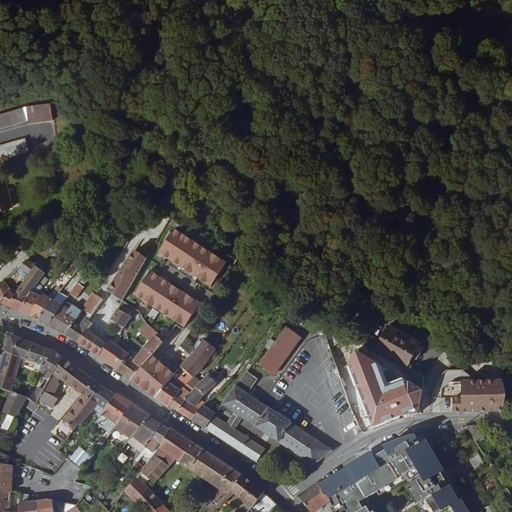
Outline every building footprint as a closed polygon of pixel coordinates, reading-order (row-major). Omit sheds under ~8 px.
[(51,102),(24,105),(26,119),(27,119),(28,121),(52,118),(51,102)] [(0,126),(26,119),(24,105),(0,112),(0,126)] [(4,143),(7,157),(29,150),(25,136),(4,143)] [(0,210),(12,207),(5,178),(0,179),(0,210)] [(164,244),(159,252),(212,286),(227,263),(175,229),(172,233),(170,232),(163,244),(164,244)] [(108,291),(123,299),(147,257),(132,249),(120,269),(122,270),(119,274),(117,273),(108,291)] [(45,273),(27,258),(19,266),(30,274),(26,279),(16,293),(5,280),(0,284),(0,301),(20,310),(30,291),(45,273)] [(30,274),(19,266),(14,271),(26,279),(30,274)] [(201,303),(149,270),(143,279),(144,280),(134,295),(185,327),(201,303)] [(77,283),(69,297),(76,301),(84,286),(77,283)] [(30,291),(20,310),(29,315),(37,299),(40,296),(30,291)] [(82,307),(83,308),(90,313),(99,303),(103,298),(94,292),(82,307)] [(42,294),(40,296),(37,299),(29,315),(40,320),(52,299),(42,294)] [(110,302),(103,298),(99,303),(106,308),(110,302)] [(49,325),(60,306),(61,304),(52,299),(40,320),(49,325)] [(90,313),(86,318),(91,322),(93,317),(96,319),(106,308),(99,303),(90,313)] [(60,306),(49,325),(66,333),(74,320),(79,314),(69,308),(67,310),(60,306)] [(122,310),(118,308),(115,313),(109,324),(117,329),(120,331),(131,317),(131,316),(129,314),(131,310),(125,306),(122,310)] [(79,342),(86,329),(91,322),(86,318),(84,317),(79,324),(74,320),(66,333),(79,342)] [(264,356),(261,361),(258,364),(272,374),(300,338),(296,334),(300,328),(289,320),(284,326),(286,327),(264,356)] [(144,347),(135,358),(129,353),(117,369),(131,379),(152,355),(165,337),(147,321),(139,330),(149,340),(144,347)] [(377,345),(409,363),(422,342),(390,323),(377,345)] [(86,329),(79,342),(98,355),(107,343),(86,329)] [(55,351),(11,333),(0,369),(0,372),(15,380),(16,375),(22,357),(38,364),(39,366),(38,368),(39,369),(41,365),(45,366),(45,365),(47,366),(55,351)] [(107,343),(98,355),(117,369),(129,353),(109,339),(107,343)] [(170,405),(183,388),(215,348),(204,339),(196,349),(182,366),(189,373),(184,378),(182,376),(174,385),(169,381),(156,397),(169,406),(170,405)] [(191,346),(184,341),(181,346),(188,351),(191,346)] [(51,380),(64,358),(55,351),(47,366),(45,365),(45,366),(41,365),(39,369),(51,380)] [(264,356),(259,352),(255,357),(261,361),(264,356)] [(140,386),(159,360),(152,355),(131,379),(140,386)] [(156,397),(169,381),(179,370),(161,357),(159,360),(140,386),(156,397)] [(59,377),(68,383),(80,369),(64,358),(51,380),(49,384),(53,387),(59,377)] [(64,421),(60,427),(71,435),(80,424),(82,426),(99,405),(92,400),(102,385),(80,369),(68,383),(66,386),(74,392),(76,389),(84,395),(64,421)] [(253,376),(245,370),(234,385),(245,392),(252,383),(249,381),(253,376)] [(15,380),(0,372),(0,386),(11,392),(15,380)] [(463,396),(453,397),(454,411),(505,409),(506,396),(503,378),(462,381),(463,396)] [(43,395),(45,390),(47,388),(42,385),(35,397),(40,400),(43,395)] [(105,409),(115,395),(102,385),(92,400),(99,405),(105,409)] [(240,416),(313,464),(332,450),(298,427),(245,392),(234,385),(221,403),(233,411),(225,422),(214,415),(206,428),(247,455),(255,442),(232,427),(240,416)] [(205,394),(198,387),(192,394),(178,410),(193,419),(200,408),(195,405),(205,394)] [(183,388),(170,405),(178,410),(192,394),(183,388)] [(16,418),(26,398),(13,393),(3,412),(16,418)] [(117,393),(115,395),(105,409),(102,413),(118,424),(133,403),(117,393)] [(49,412),(46,417),(60,427),(64,421),(50,411),(56,403),(43,395),(40,400),(37,405),(49,412)] [(384,399),(383,396),(363,405),(364,408),(384,399)] [(362,431),(401,414),(396,399),(386,403),(384,399),(364,408),(363,405),(353,409),(362,431)] [(116,427),(132,438),(134,436),(149,417),(150,415),(133,403),(118,424),(116,427)] [(206,428),(214,415),(215,413),(202,404),(200,408),(193,419),(206,428)] [(344,413),(354,434),(362,431),(353,409),(344,413)] [(0,417),(0,425),(11,430),(16,418),(3,412),(0,417)] [(161,425),(149,417),(134,436),(145,445),(161,425)] [(496,426),(492,420),(466,422),(475,437),(496,426)] [(161,425),(145,445),(145,446),(152,451),(159,443),(161,444),(170,430),(161,425)] [(211,498),(214,500),(228,489),(242,475),(171,428),(170,430),(161,444),(126,490),(145,511),(170,511),(143,482),(145,479),(153,485),(176,458),(218,487),(211,498)] [(0,453),(1,451),(9,432),(5,430),(3,431),(0,431),(0,453)] [(320,486),(329,500),(335,508),(341,504),(342,504),(343,504),(346,508),(338,511),(375,511),(374,509),(370,511),(366,504),(363,505),(360,500),(366,496),(373,492),(392,480),(402,474),(407,471),(411,478),(408,479),(412,486),(409,488),(416,499),(419,497),(420,500),(427,511),(468,511),(451,481),(449,483),(441,469),(443,468),(422,434),(404,438),(385,445),(386,448),(374,454),(372,451),(362,456),(348,466),(320,486)] [(255,442),(247,455),(256,461),(264,448),(255,442)] [(385,445),(372,451),(374,454),(386,448),(385,445)] [(80,447),(70,458),(78,465),(88,454),(80,447)] [(466,459),(473,469),(484,462),(477,451),(466,459)] [(0,489),(13,492),(16,463),(0,462),(0,489)] [(451,481),(443,468),(441,469),(449,483),(451,481)] [(407,471),(402,474),(406,480),(408,479),(411,478),(407,471)] [(214,500),(208,505),(212,510),(232,495),(234,497),(237,494),(253,506),(264,492),(265,491),(247,478),(242,475),(228,489),(214,500)] [(395,484),(392,480),(373,492),(375,496),(395,484)] [(317,481),(298,495),(310,511),(312,511),(329,500),(320,486),(317,481)] [(20,511),(21,502),(22,494),(13,492),(0,489),(0,510),(1,511),(4,509),(17,511),(20,511)] [(253,506),(249,509),(251,511),(271,511),(280,507),(264,492),(253,506)] [(369,502),(366,496),(360,500),(363,505),(366,504),(369,502)] [(54,511),(52,499),(49,499),(39,500),(40,511),(54,511)] [(427,511),(420,500),(416,502),(422,511),(427,511)] [(33,511),(32,501),(21,502),(20,511),(33,511)] [(61,501),(66,511),(81,511),(76,504),(61,501)]
